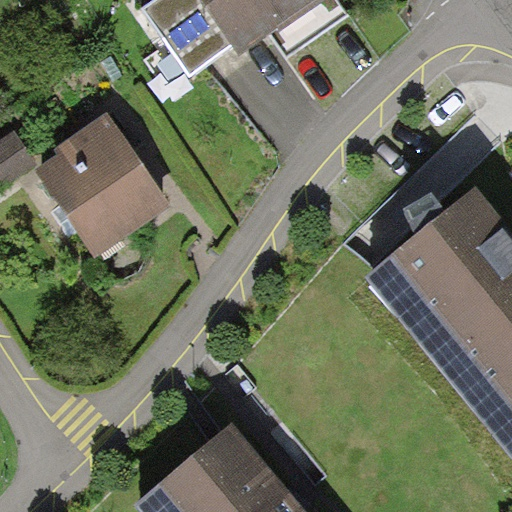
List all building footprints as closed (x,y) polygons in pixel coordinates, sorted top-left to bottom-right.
[(190,78),(236,47),(201,0),(157,0),(142,11),(190,78)] [(201,0),(236,47),(242,55),(273,33),(291,58),(353,14),(342,0),(201,0)] [(60,154),(37,171),(96,256),(171,204),(106,111),(55,147),(60,154)] [(16,127),(0,138),(0,191),(42,161),(16,127)] [(511,234),(475,189),(367,278),(511,451),(511,234)] [(304,511),(234,427),(136,507),(140,511),(304,511)]
